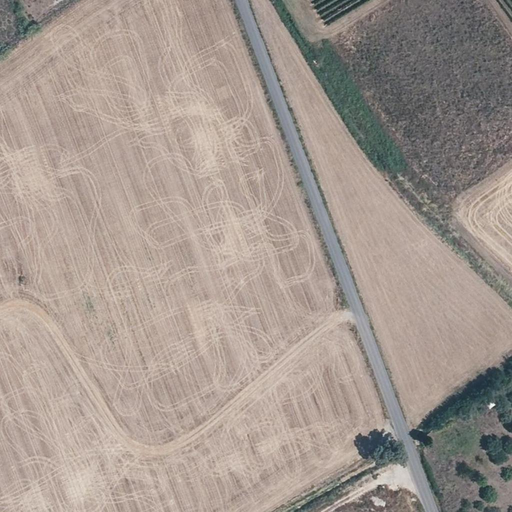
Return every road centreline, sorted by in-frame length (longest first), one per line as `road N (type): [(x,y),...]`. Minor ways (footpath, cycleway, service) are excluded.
road 1 (tertiary): [(429,511),(240,0)]
road 2 (track): [(0,303),(15,293),(48,317),(147,454),(167,449),(355,305)]
